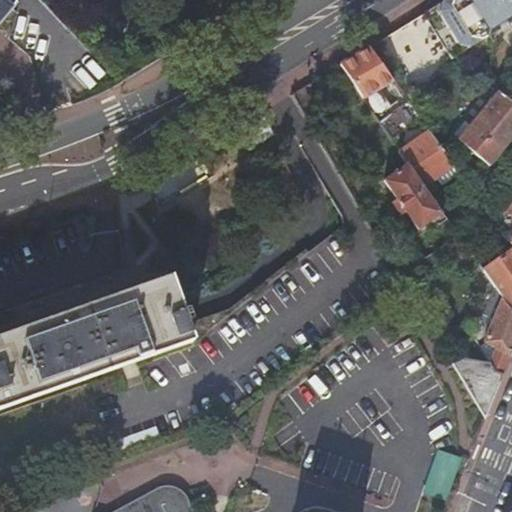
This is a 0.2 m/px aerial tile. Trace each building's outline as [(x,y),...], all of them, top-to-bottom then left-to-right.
[(511,0),(452,0),(425,17),(453,62),(510,27),(511,28),(511,0)] [(340,68),(363,101),(394,84),(370,51),(340,68)] [(317,97),(306,88),(292,96),(308,123),(327,113),(317,97)] [(459,142),(490,168),(511,139),(511,90),(505,100),(497,93),(459,142)] [(273,136),(261,115),(240,128),(253,147),(273,136)] [(424,188),(455,168),(430,134),(400,153),(408,166),(424,188)] [(443,214),(430,196),(424,188),(408,166),(384,182),(417,231),(443,214)] [(434,253),(439,250),(452,242),(453,245),(461,240),(452,227),(426,244),(433,254),(434,253)] [(444,257),(464,244),(461,240),(453,245),(452,242),(439,250),(444,257)] [(511,252),(483,272),(495,288),(511,312),(511,252)] [(434,253),(433,254),(399,277),(403,283),(438,261),(434,253)] [(0,338),(0,411),(190,346),(184,327),(188,325),(184,314),(179,316),(167,280),(0,338)] [(508,364),(511,353),(511,312),(495,288),(482,314),(493,321),(484,340),(486,344),(497,350),(489,364),(459,359),(451,364),(485,421),(508,364)] [(497,350),(486,344),(481,349),(489,364),(497,350)] [(457,462),(438,455),(424,494),(443,500),(457,462)] [(190,511),(191,508),(190,504),(189,500),(185,495),(178,489),(170,488),(162,488),(159,490),(117,511),(190,511)]
